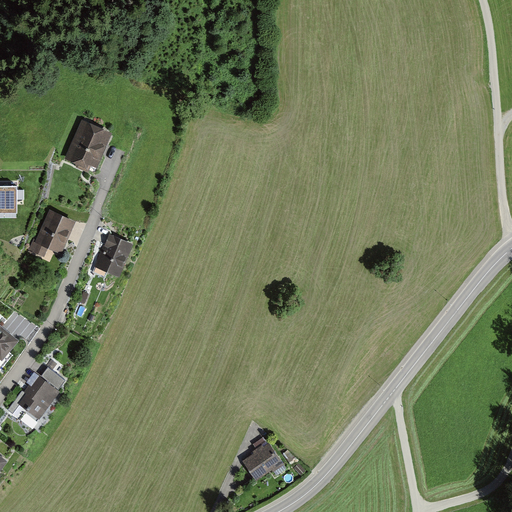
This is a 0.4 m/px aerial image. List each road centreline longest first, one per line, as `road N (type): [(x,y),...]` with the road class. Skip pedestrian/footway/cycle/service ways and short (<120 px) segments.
road 1 (tertiary): [(279,511),(335,465),(511,249)]
road 2 (residential): [(117,155),(52,321),(0,395)]
road 3 (track): [(511,234),(483,0)]
road 4 (track): [(417,511),(395,390)]
